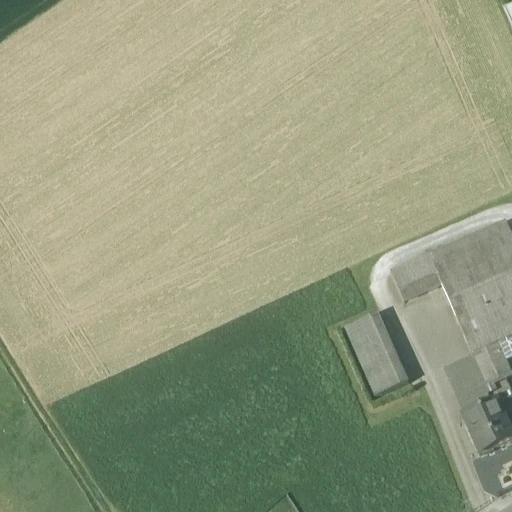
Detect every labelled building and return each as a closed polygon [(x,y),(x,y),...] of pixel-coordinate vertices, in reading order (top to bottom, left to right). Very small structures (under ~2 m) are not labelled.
[(472,357),(477,355),(497,346),(511,339),(511,241),(506,227),(429,261),(442,290),(472,357)] [(404,307),(442,290),(429,261),(391,278),(404,307)] [(354,352),(376,401),(408,387),(378,318),(345,333),(354,352)] [(511,361),(511,339),(497,346),(505,364),(511,361)] [(511,380),(505,364),(497,346),(477,355),(491,387),(487,389),(495,407),(511,399),(511,380)] [(463,421),(480,459),(511,445),(511,439),(503,418),(511,413),(511,399),(495,407),(463,421)]
